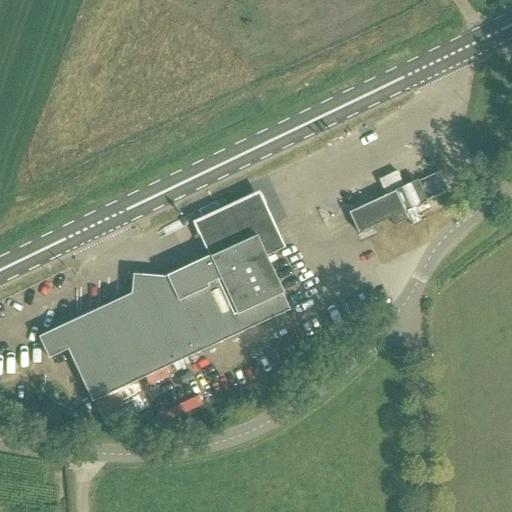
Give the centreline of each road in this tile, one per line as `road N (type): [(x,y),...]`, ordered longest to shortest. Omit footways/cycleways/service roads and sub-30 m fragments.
road 1 (unclassified): [(0,440),(107,455),(198,448),(244,435),(296,404),(392,317),(443,239),(511,186)]
road 2 (primary): [(0,271),(511,23)]
road 3 (unknown): [(417,280),(428,511)]
